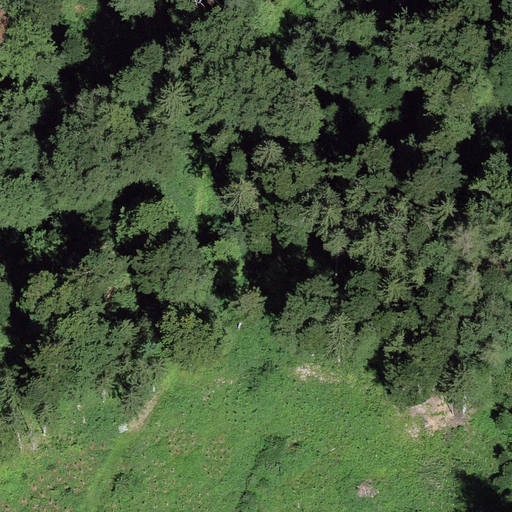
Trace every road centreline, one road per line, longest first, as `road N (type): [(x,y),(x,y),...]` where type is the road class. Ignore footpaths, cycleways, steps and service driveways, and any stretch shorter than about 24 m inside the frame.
road 1 (track): [(302,0),(273,38),(193,107),(101,156),(0,192)]
road 2 (track): [(88,511),(197,330)]
road 3 (track): [(511,125),(367,0)]
